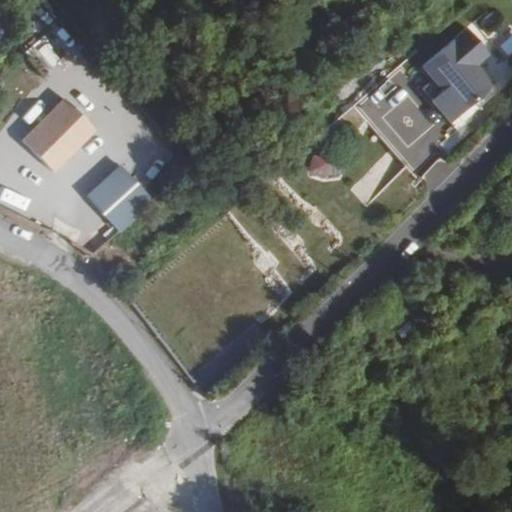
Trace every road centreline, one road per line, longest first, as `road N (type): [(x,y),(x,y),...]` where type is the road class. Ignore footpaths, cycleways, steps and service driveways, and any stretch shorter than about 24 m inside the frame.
road 1 (residential): [(511,131),(200,439)]
road 2 (unclassified): [(200,439),(163,362),(42,252),(0,230)]
road 3 (track): [(96,511),(200,439)]
